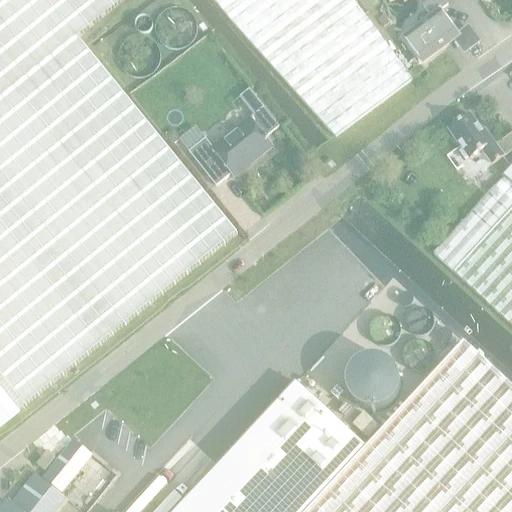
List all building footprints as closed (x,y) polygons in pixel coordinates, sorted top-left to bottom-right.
[(0,0),(0,427),(207,262),(240,237),(207,195),(100,61),(84,41),(81,38),(126,0),(0,0)] [(199,19),(199,18),(197,11),(194,4),(187,0),(168,0),(165,2),(162,5),(160,9),(158,13),(158,18),(159,25),(161,29),(163,32),(166,35),(171,38),(178,39),(186,38),(191,35),(193,33),(197,26),(199,19)] [(213,0),(229,17),(337,136),(413,79),(367,17),(354,0),(347,0),(346,1),(345,0),(213,0)] [(379,5),(375,0),(358,0),(367,13),(379,5)] [(449,6),(444,0),(427,0),(429,3),(424,6),(433,17),(404,39),(423,63),(450,42),(444,34),(453,28),(441,12),(449,6)] [(378,20),(384,28),(389,23),(384,16),(378,20)] [(157,52),(157,51),(156,44),(153,40),(151,37),(148,34),(145,32),(141,31),(136,30),(130,31),(127,32),(121,36),(119,39),(116,43),(115,47),(115,51),(116,58),(120,65),(123,68),(127,70),(131,71),(135,72),(141,71),(145,70),(150,66),(153,64),(155,60),(157,52)] [(235,102),(246,119),(253,114),(242,97),(235,102)] [(205,141),(190,153),(207,176),(216,187),(231,175),(235,179),(272,149),(265,140),(279,128),(264,110),(255,117),(250,121),(212,151),(207,144),(205,141)] [(494,167),(511,153),(511,136),(497,147),(485,131),(483,133),(471,116),(449,132),(471,161),(483,152),(494,167)] [(174,130),(164,137),(172,147),(181,139),(174,130)] [(511,167),(503,177),(505,178),(511,185),(511,167)] [(511,185),(505,178),(435,254),(511,324),(511,185)] [(390,313),(376,320),(387,340),(400,333),(390,313)] [(308,511),(511,511),(511,388),(464,344),(367,450),(308,511)] [(394,384),(394,383),(393,376),(389,369),(382,364),(378,362),(374,361),(367,362),(363,364),(358,367),(355,370),(353,374),(351,378),(351,383),(352,390),(354,394),(357,398),(360,401),(363,403),(368,404),(371,405),(380,404),(384,401),(388,399),(393,392),(394,384)] [(188,385),(197,373),(188,366),(178,378),(160,365),(139,392),(150,401),(142,412),(155,423),(164,412),(175,421),(197,392),(188,385)] [(308,511),(367,450),(296,384),(177,511),(308,511)] [(364,414),(353,426),(367,440),(379,428),(364,414)] [(63,494),(92,457),(73,441),(43,478),(63,494)] [(37,465),(45,471),(55,458),(47,452),(37,465)] [(60,511),(69,501),(66,499),(35,475),(11,506),(7,503),(0,511),(60,511)]
